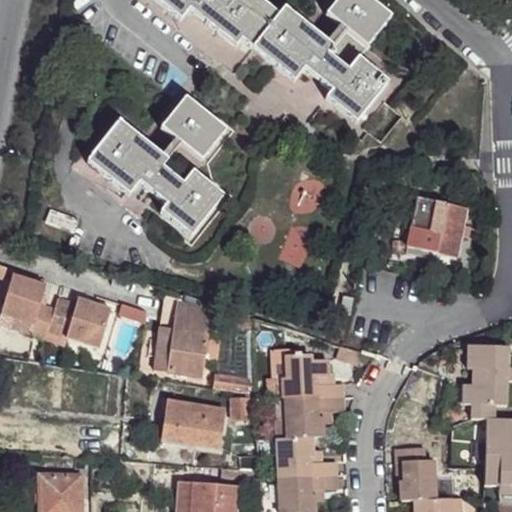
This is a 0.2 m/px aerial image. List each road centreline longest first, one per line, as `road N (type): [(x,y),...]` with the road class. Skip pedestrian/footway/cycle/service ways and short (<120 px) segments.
road 1 (residential): [(367,511),(365,454),(391,371),(433,327),(511,305)]
road 2 (residential): [(508,207),(502,65),(427,0)]
